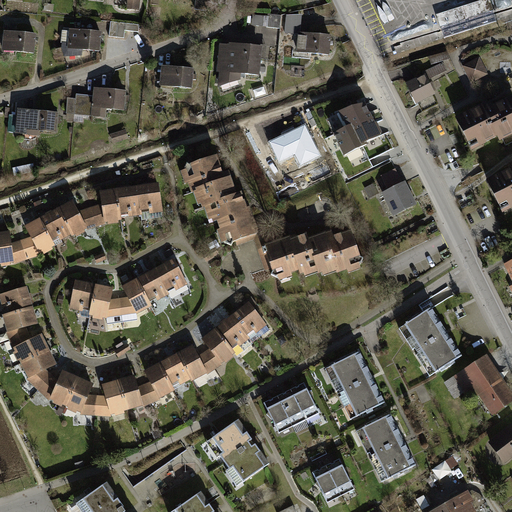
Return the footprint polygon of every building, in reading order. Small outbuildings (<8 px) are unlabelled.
[(128,0),(128,10),(140,11),(141,0),(128,0)] [(198,0),(197,10),(210,12),(211,0),(198,0)] [(489,0),(486,0),(437,15),(444,38),(497,22),(489,0)] [(265,15),(264,27),(281,29),(283,16),(265,15)] [(425,18),(396,27),(400,41),(430,32),(425,18)] [(127,33),(140,33),(141,25),(115,24),(115,38),(127,38),(127,33)] [(71,31),(63,30),(63,42),(62,47),(54,50),(56,58),(65,56),(65,57),(83,56),(83,51),(102,52),(104,33),(71,30),(71,31)] [(38,35),(5,31),(3,51),(36,54),(38,35)] [(334,37),(302,34),(300,54),(332,57),(334,37)] [(265,47),(222,43),(219,71),(222,72),(221,84),(238,80),(238,73),(261,76),(261,67),(263,68),(265,47)] [(478,55),(461,64),(469,81),(487,72),(478,55)] [(425,75),(405,84),(415,105),(418,104),(423,112),(437,105),(433,96),(435,96),(432,91),(436,89),(433,83),(429,85),(427,81),(447,71),(443,63),(423,72),(425,75)] [(197,70),(164,67),(162,86),(195,90),(197,70)] [(77,99),(69,98),(67,113),(68,113),(67,121),(84,123),(85,115),(93,116),(93,117),(107,119),(108,110),(127,112),(129,92),(96,89),(95,97),(77,95),(77,99)] [(511,99),(509,94),(455,118),(470,151),(511,131),(511,99)] [(364,105),(339,113),(347,128),(334,135),(345,156),(367,145),(366,143),(380,136),(364,105)] [(27,112),(19,111),(17,134),(27,135),(27,131),(59,135),(61,115),(28,111),(27,112)] [(305,126),(272,142),(280,160),(296,152),(302,164),(319,155),(305,126)] [(127,131),(112,135),(114,145),(130,140),(127,131)] [(292,241),(291,237),(267,245),(263,233),(258,235),(247,202),(245,203),(241,193),(237,194),(229,173),(223,175),(216,156),(191,165),(187,163),(182,171),(187,183),(190,182),(197,203),(201,202),(203,207),(207,206),(213,222),(219,220),(223,231),(219,232),(221,239),(232,245),(234,242),(256,234),(268,269),(275,266),(271,274),(280,279),(291,275),(290,273),(304,268),(307,276),(321,271),(322,274),(337,269),(339,272),(348,269),(349,271),(360,267),(364,258),(358,255),(350,232),(330,238),(328,233),(306,240),(305,236),(292,241)] [(387,188),(381,191),(392,215),(416,203),(404,180),(402,181),(395,166),(380,173),(387,188)] [(511,171),(487,183),(500,212),(511,206),(511,171)] [(5,231),(0,231),(0,264),(11,262),(38,254),(53,247),(52,243),(66,235),(70,238),(85,229),(102,223),(119,221),(119,217),(161,211),(157,183),(100,192),(100,202),(79,212),(72,201),(22,225),(27,236),(8,243),(5,231)] [(373,183),(362,188),(367,198),(378,193),(373,183)] [(110,287),(73,281),(68,309),(77,311),(76,318),(88,320),(89,316),(104,319),(135,314),(152,306),(150,304),(168,295),(166,292),(172,288),(174,291),(186,284),(173,258),(121,285),(126,297),(109,298),(110,287)] [(511,260),(503,265),(511,284),(511,260)] [(30,303),(25,286),(0,293),(0,304),(0,306),(5,304),(7,311),(1,312),(7,333),(14,350),(27,379),(51,402),(80,414),(110,415),(126,410),(159,400),(176,390),(175,387),(189,379),(191,381),(208,373),(225,364),(268,327),(249,302),(236,312),(217,328),(202,339),(208,348),(198,355),(191,346),(144,370),(149,382),(137,385),(134,376),(101,385),(103,395),(88,392),(91,382),(60,370),(56,378),(47,369),(54,363),(39,333),(28,337),(23,326),(35,323),(30,303)] [(433,309),(400,331),(430,378),(464,356),(433,309)] [(125,342),(113,351),(117,357),(130,349),(125,342)] [(355,353),(330,366),(355,415),(380,402),(355,353)] [(511,396),(484,353),(442,381),(453,398),(463,392),(468,400),(476,395),(489,415),(511,400),(511,396)] [(264,407),(276,432),(316,413),(304,388),(264,407)] [(385,420),(360,432),(383,481),(408,470),(385,420)] [(238,484),(263,466),(232,424),(208,441),(238,484)] [(511,426),(489,443),(504,462),(511,455),(511,426)] [(338,460),(313,473),(327,501),(353,488),(338,460)] [(79,501),(87,511),(116,511),(99,488),(79,501)] [(468,492),(429,511),(473,511),(468,502),(472,500),(468,492)] [(171,511),(208,511),(196,494),(171,511)]
